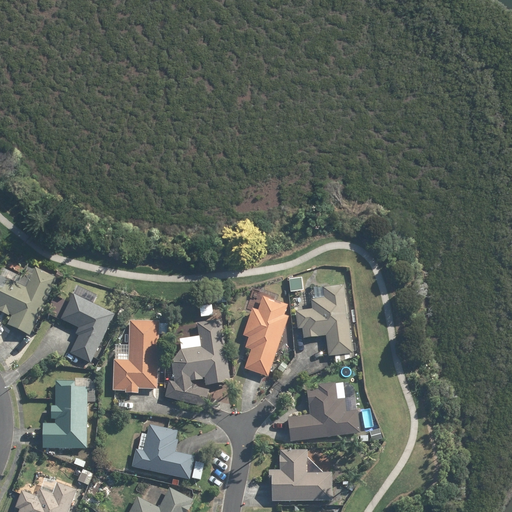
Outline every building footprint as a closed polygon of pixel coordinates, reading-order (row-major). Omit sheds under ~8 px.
[(37,270),(27,289),(0,275),(0,311),(13,318),(9,326),(30,337),(58,280),(37,270)] [(297,275),(288,275),(288,288),(297,288),(297,275)] [(336,365),(351,359),(350,355),(353,354),(346,287),(324,289),(324,298),(309,299),(310,309),(297,311),(299,330),(304,329),(305,339),(327,337),(329,357),(335,356),(336,365)] [(115,315),(93,305),(96,299),(75,289),(73,295),(61,320),(78,328),(75,334),(78,336),(70,354),(93,364),(115,315)] [(289,317),(285,316),(288,306),(263,298),(259,309),(253,307),(241,341),(248,343),(246,349),(252,351),(245,369),(268,378),(289,317)] [(214,307),(200,307),(200,317),(213,317),(214,307)] [(180,339),(183,361),(175,359),(170,381),(166,399),(206,408),(210,390),(191,385),(192,382),(206,380),(207,386),(230,383),(222,320),(199,323),(197,323),(199,337),(180,339)] [(158,390),(159,323),(130,322),(129,345),(115,345),(114,391),(126,391),(126,395),(138,395),(139,390),(158,390)] [(288,419),(291,442),(361,434),(359,411),(346,412),(345,399),(338,400),(336,384),(321,386),(322,391),(307,393),(309,405),(311,405),(312,416),(288,419)] [(57,388),(57,407),(51,407),(51,419),(56,419),(56,424),(42,424),(42,449),(87,451),(89,389),(57,388)] [(204,464),(195,462),(196,456),(175,452),(179,432),(149,426),(144,450),(136,448),(132,469),(180,478),(201,482),(204,464)] [(323,473),(308,458),(308,451),(288,450),(287,473),(273,473),(272,502),(332,504),(333,473),(323,473)] [(37,496),(23,491),(16,509),(21,510),(20,511),(70,511),(78,491),(58,483),(54,494),(39,489),(37,496)] [(189,511),(195,502),(171,489),(160,509),(140,497),(131,511),(189,511)]
